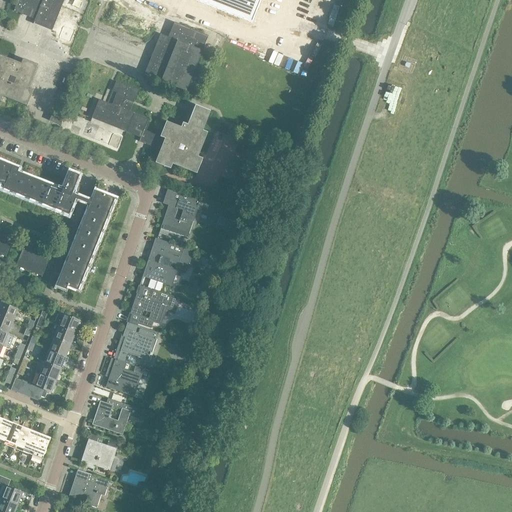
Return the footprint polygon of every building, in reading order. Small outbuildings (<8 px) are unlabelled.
[(57,30),(67,0),(19,0),(16,11),(36,17),(34,23),(57,30)] [(190,0),(251,24),(261,0),(190,0)] [(30,88),(39,63),(23,58),(21,61),(0,54),(0,99),(3,100),(4,96),(29,104),(34,89),(30,88)] [(174,166),(199,172),(203,156),(201,156),(207,130),(206,130),(211,108),(194,104),(189,123),(183,121),(182,125),(165,121),(162,134),(146,130),(150,116),(134,112),(140,87),(116,82),(114,90),(117,91),(114,102),(99,99),(94,121),(142,132),(140,142),(160,147),(157,163),(173,167),(174,166)] [(15,168),(0,161),(0,183),(4,185),(3,189),(4,189),(4,188),(9,190),(8,191),(17,194),(17,193),(22,195),(21,196),(30,200),(30,198),(35,200),(34,201),(43,205),(43,203),(48,205),(48,207),(56,210),(56,208),(61,210),(60,212),(69,215),(76,196),(72,194),(79,176),(78,176),(70,173),(70,172),(65,184),(63,191),(14,171),(15,168)] [(84,271),(85,272),(88,264),(87,263),(89,259),(90,259),(94,251),(92,250),(94,245),(96,246),(99,238),(97,237),(99,232),(101,233),(104,225),(102,224),(104,220),(106,220),(109,212),(108,211),(109,206),(111,207),(114,199),(95,191),(57,287),(65,290),(67,287),(78,291),(78,290),(76,289),(78,285),(80,285),(83,277),(82,276),(84,271)] [(169,204),(162,225),(183,232),(184,231),(189,233),(193,220),(195,213),(198,206),(196,205),(198,200),(171,191),(169,199),(171,199),(169,204)] [(7,237),(0,234),(0,254),(5,256),(5,257),(6,257),(14,236),(9,234),(7,237)] [(154,259),(153,262),(152,262),(151,262),(150,262),(149,262),(148,263),(147,264),(147,265),(146,265),(143,277),(157,281),(171,286),(184,248),(155,239),(149,257),(154,259)] [(29,271),(36,254),(28,251),(29,248),(24,246),(16,267),(16,266),(23,269),(29,271)] [(43,257),(36,254),(29,271),(41,276),(41,277),(42,277),(50,256),(45,254),(43,257)] [(210,260),(208,266),(217,268),(219,262),(210,260)] [(130,314),(134,315),(141,317),(143,310),(152,313),(149,320),(159,323),(162,314),(164,307),(165,307),(162,306),(166,295),(149,289),(146,298),(136,294),(136,295),(131,312),(130,314)] [(1,303),(0,304),(0,317),(12,322),(17,310),(1,303)] [(54,325),(58,327),(75,333),(80,321),(58,313),(54,325)] [(0,330),(8,334),(12,322),(0,317),(0,330)] [(41,328),(44,321),(39,319),(36,326),(41,328)] [(31,330),(35,322),(29,320),(26,328),(31,330)] [(148,354),(150,348),(151,344),(150,344),(154,331),(127,323),(123,336),(125,337),(120,351),(137,357),(146,360),(148,354)] [(70,345),(75,333),(58,327),(54,339),(70,345)] [(33,335),(29,343),(35,345),(38,337),(33,335)] [(66,357),(70,345),(54,339),(49,350),(66,357)] [(177,342),(177,344),(185,359),(186,360),(191,348),(177,342)] [(32,352),(35,345),(29,343),(27,350),(32,352)] [(22,354),(25,346),(20,344),(17,352),(22,354)] [(61,369),(66,357),(49,350),(44,362),(61,369)] [(106,387),(119,392),(134,397),(143,369),(115,360),(106,387)] [(56,381),(61,369),(44,362),(39,374),(56,381)] [(22,376),(25,369),(20,367),(17,374),(22,376)] [(174,367),(171,377),(179,380),(182,370),(174,367)] [(13,377),(16,370),(10,368),(7,375),(13,377)] [(51,393),(56,381),(39,374),(35,387),(38,388),(43,390),(51,393)] [(16,393),(21,381),(15,379),(11,390),(16,393)] [(22,395),(26,383),(21,381),(16,393),(22,395)] [(27,397),(32,386),(26,383),(22,395),(27,397)] [(38,388),(35,387),(32,386),(27,397),(33,399),(38,388)] [(39,402),(43,390),(38,388),(33,399),(39,402)] [(93,424),(122,434),(128,415),(138,418),(141,410),(129,406),(108,399),(107,400),(108,400),(106,404),(101,403),(96,418),(97,418),(96,421),(95,421),(93,424)] [(0,443),(4,445),(12,423),(3,419),(0,425),(0,443)] [(13,449),(22,427),(12,423),(4,445),(13,449)] [(23,452),(31,431),(22,427),(13,449),(23,452)] [(33,453),(41,435),(31,431),(23,452),(32,456),(33,453)] [(85,450),(81,460),(81,461),(94,466),(109,471),(119,443),(90,434),(85,450)] [(42,460),(51,438),(41,435),(33,453),(32,456),(42,460)] [(106,480),(78,471),(69,498),(91,506),(98,486),(104,488),(106,480)] [(6,486),(1,498),(18,505),(20,498),(22,493),(6,486)] [(0,511),(2,511),(14,511),(18,505),(1,498),(0,500),(0,511)]
